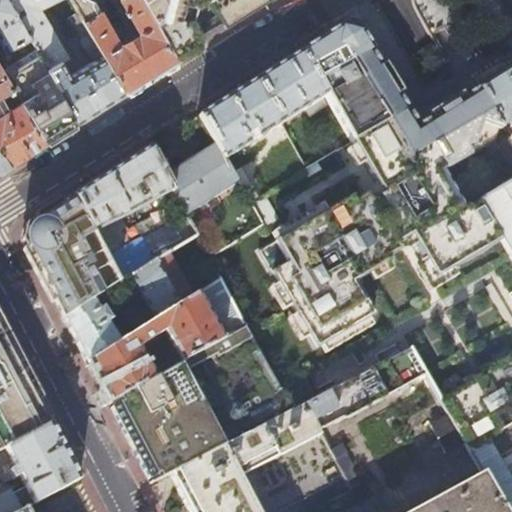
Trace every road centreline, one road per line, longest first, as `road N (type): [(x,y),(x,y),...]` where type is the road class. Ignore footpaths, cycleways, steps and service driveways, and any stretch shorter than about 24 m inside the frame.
road 1 (residential): [(0,207),(325,0)]
road 2 (residential): [(0,267),(127,511)]
